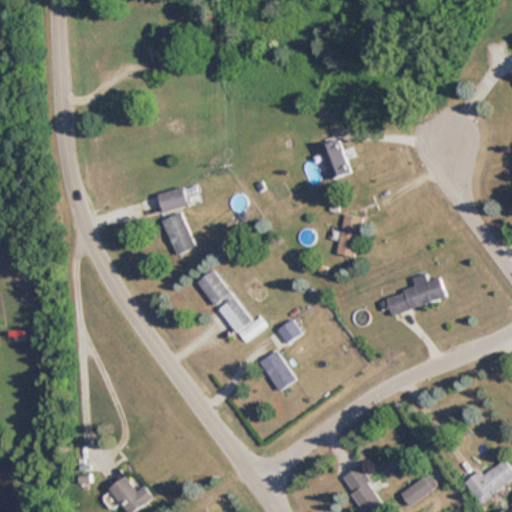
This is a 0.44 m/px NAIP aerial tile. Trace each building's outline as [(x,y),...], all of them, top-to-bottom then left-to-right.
[(154,28),(154,59),(179,59),(179,28),(154,28)] [(346,175),(343,140),(323,143),(327,177),(346,175)] [(355,160),(376,160),(376,146),(355,146),(355,160)] [(189,204),(183,186),(157,195),(163,212),(189,204)] [(196,245),(180,212),(162,221),(179,255),(196,245)] [(361,215),(343,213),(338,254),(355,257),(361,215)] [(243,343),(266,327),(259,317),(252,322),(215,269),(198,281),(243,343)] [(446,297),(440,276),(428,280),(426,273),(412,277),(415,288),(386,296),(391,313),(446,297)] [(261,361),(279,391),(296,380),(278,351),(261,361)] [(465,481),(481,502),(511,478),(511,467),(505,458),(484,474),(481,470),(465,481)] [(343,475),(362,511),(380,511),(378,508),(382,506),(361,466),(343,475)] [(438,488),(431,474),(401,491),(408,505),(438,488)] [(112,508),(121,501),(128,511),(132,511),(154,497),(145,485),(137,491),(127,477),(102,494),(112,508)]
